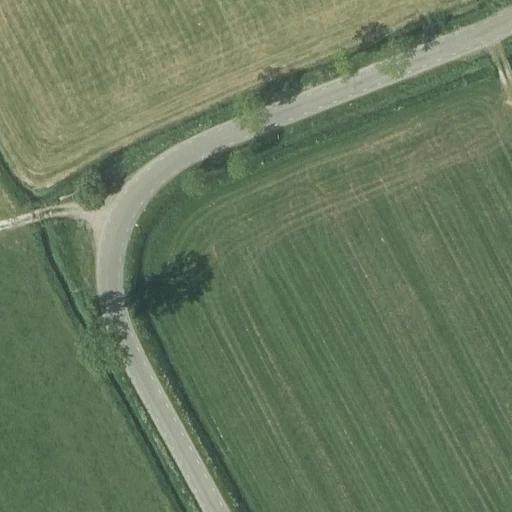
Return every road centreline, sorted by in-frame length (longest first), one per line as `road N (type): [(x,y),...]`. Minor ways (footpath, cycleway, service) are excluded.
road 1 (tertiary): [(212,511),(111,324),(104,262),(125,202),(176,156),(511,18)]
road 2 (track): [(0,227),(53,212),(121,209)]
